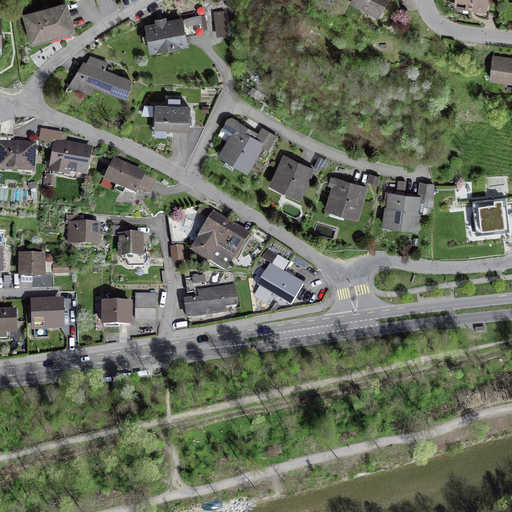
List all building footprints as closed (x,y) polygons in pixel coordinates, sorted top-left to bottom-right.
[(353,0),(352,2),(377,15),(384,0),(353,0)] [(455,0),(454,13),(469,17),(470,7),(485,9),(486,0),(455,0)] [(66,2),(25,14),(32,39),(73,28),(66,2)] [(227,34),(225,11),(215,13),(215,21),(217,21),(218,32),(219,35),(227,34)] [(200,16),(185,19),(188,33),(203,31),(200,16)] [(158,24),(147,26),(151,47),(171,43),(171,46),(186,43),(181,20),(165,23),(164,18),(157,20),(158,24)] [(511,58),(494,57),(491,79),(511,81),(511,58)] [(107,63),(93,58),(89,64),(87,64),(80,74),(77,73),(68,86),(82,91),(87,83),(127,98),(131,80),(104,70),(107,63)] [(169,106),(156,106),(155,126),(188,127),(189,107),(179,106),(179,99),(169,99),(169,106)] [(219,134),(231,142),(225,153),(237,160),(236,163),(247,170),(255,156),(256,156),(262,146),(267,149),(276,135),(263,128),(258,135),(254,133),(254,132),(231,118),(228,119),(219,134)] [(0,137),(11,138),(11,127),(0,126),(0,137)] [(55,145),(63,146),(65,134),(42,129),(39,142),(55,145)] [(11,138),(0,137),(0,168),(33,171),(34,145),(18,144),(18,148),(10,148),(11,138)] [(55,145),(50,172),(68,175),(69,168),(77,169),(76,172),(86,174),(91,149),(81,148),(81,150),(63,146),(55,145)] [(305,166),(285,156),(278,169),(281,170),(275,182),(289,188),(287,192),(299,197),(306,182),(307,182),(313,169),(305,165),(305,166)] [(144,175),(121,165),(121,163),(115,161),(106,180),(135,193),(144,175)] [(378,177),(370,175),(368,181),(377,183),(378,177)] [(154,180),(145,176),(141,187),(150,191),(154,180)] [(357,185),(332,178),(330,184),(334,185),(332,192),(335,193),(331,205),(327,204),(326,208),(331,210),(330,214),(343,218),(345,213),(357,217),(361,201),(362,201),(366,186),(357,184),(357,185)] [(386,191),(385,199),(389,200),(388,207),(386,207),(384,225),(394,226),(395,222),(404,223),(404,226),(417,228),(418,212),(428,213),(429,206),(432,207),(433,184),(420,182),(418,196),(412,196),(413,193),(407,193),(406,196),(404,196),(404,192),(396,191),(396,195),(391,194),(392,191),(388,190),(386,191)] [(505,199),(474,203),(478,235),(509,231),(505,199)] [(212,213),(201,206),(198,212),(209,218),(212,213)] [(249,234),(215,213),(192,250),(226,271),(232,269),(230,264),(249,234)] [(66,224),(71,224),(70,243),(98,244),(98,225),(79,224),(80,216),(67,216),(66,224)] [(125,227),(110,226),(111,236),(120,236),(120,256),(141,256),(141,235),(126,236),(125,227)] [(182,245),(172,247),(174,262),(184,261),(182,245)] [(259,265),(267,269),(258,285),(273,294),(272,296),(277,299),(278,297),(291,305),(303,285),(284,274),(292,261),(277,252),(269,247),(259,265)] [(42,256),(22,256),(21,283),(32,283),(32,275),(42,275),(42,273),(54,273),(54,264),(55,264),(55,254),(42,254),(42,256)] [(70,264),(54,264),(55,273),(70,272),(70,264)] [(196,299),(185,301),(188,318),(207,315),(207,310),(237,305),(231,272),(226,271),(190,269),(190,270),(187,270),(190,292),(195,292),(196,299)] [(156,294),(136,294),(136,319),(156,319),(156,294)] [(42,305),(33,305),(34,324),(34,328),(44,328),(44,324),(62,323),(62,305),(51,305),(51,301),(42,302),(42,305)] [(130,304),(103,303),(103,325),(130,325),(130,304)] [(1,312),(0,312),(0,337),(6,338),(6,330),(17,330),(16,312),(8,312),(8,311),(1,312)]
